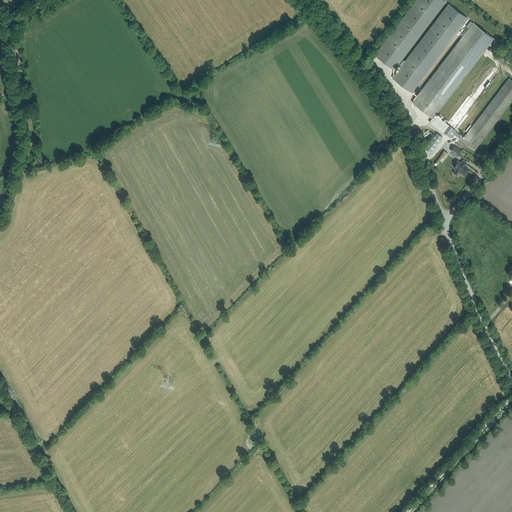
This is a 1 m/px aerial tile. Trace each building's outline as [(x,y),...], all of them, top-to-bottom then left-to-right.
[(393,69),(445,1),(443,0),(416,0),(375,55),(393,69)] [(449,4),(393,78),(411,92),(467,18),(449,4)] [(469,29),(412,102),(432,117),(429,121),(441,131),(451,138),(454,134),(462,140),(474,150),(511,100),(511,80),(509,78),(468,132),(464,138),(456,131),(460,126),(478,103),(468,95),(447,124),(435,115),(494,38),(473,23),(470,21),(466,26),(469,29)] [(442,137),(437,133),(425,148),(431,152),(442,137)] [(461,151),(455,146),(450,151),(457,156),(461,151)] [(443,160),(447,154),(443,151),(436,161),(439,162),(441,158),(443,160)] [(456,169),(453,173),(457,176),(460,172),(463,175),(464,174),(465,174),(467,172),(466,171),(468,168),(465,166),(467,163),(463,160),(461,163),(458,161),(453,167),(456,169)]
